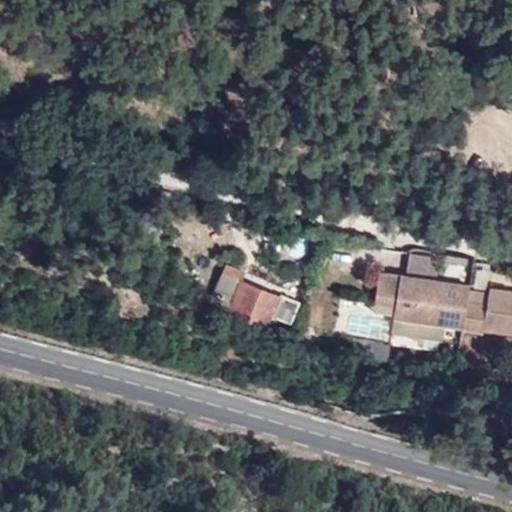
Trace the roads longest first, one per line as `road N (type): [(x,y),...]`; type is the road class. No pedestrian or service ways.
road 1 (primary): [(511,489),(0,347)]
road 2 (unclassified): [(511,252),(100,159),(0,118)]
